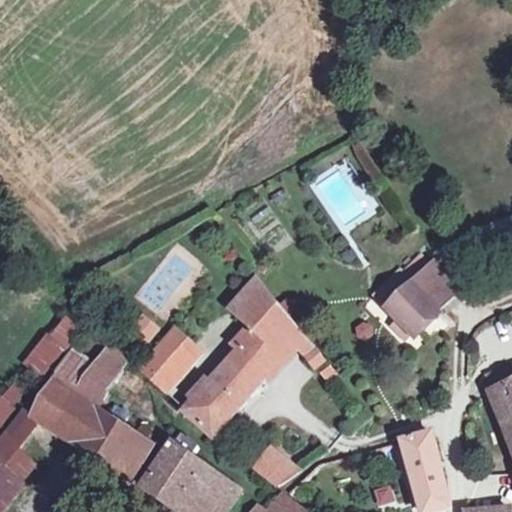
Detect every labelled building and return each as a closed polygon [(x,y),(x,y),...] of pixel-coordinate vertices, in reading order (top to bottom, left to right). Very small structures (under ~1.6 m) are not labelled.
[(404,276),(414,285),(430,270),(421,259),(404,276)] [(414,285),(388,311),(399,321),(392,328),(405,340),(411,334),(414,337),(440,312),(438,310),(457,292),(433,266),(430,270),(414,285)] [(375,297),(388,311),(414,285),(404,276),(401,272),(375,297)] [(236,346),(243,351),(257,335),(285,363),(297,349),(303,356),(308,361),(318,353),(260,281),(233,312),(251,329),(236,346)] [(149,345),(161,329),(139,312),(127,329),(149,345)] [(70,364),(35,417),(45,425),(58,433),(97,370),(117,384),(130,366),(99,331),(78,353),(70,364)] [(204,355),(179,331),(144,370),(168,394),(204,355)] [(285,363),(257,335),(243,351),(227,367),(224,372),(210,386),(207,383),(191,399),(195,404),(186,413),(215,441),(285,363)] [(318,353),(308,361),(317,373),(319,371),(326,365),(330,363),(320,351),(318,353)] [(326,365),(319,371),(330,383),(337,378),(326,365)] [(511,368),(487,380),(494,392),(490,394),(511,449),(511,368)] [(97,370),(58,433),(102,462),(124,427),(110,418),(100,411),(117,384),(97,370)] [(117,409),(110,418),(124,427),(130,418),(117,409)] [(45,425),(35,417),(27,412),(3,441),(0,444),(0,511),(8,511),(29,489),(25,484),(39,468),(37,467),(38,466),(20,453),(45,425)] [(137,436),(124,427),(102,462),(129,479),(151,445),(159,433),(146,424),(137,436)] [(406,445),(414,463),(425,511),(450,511),(447,486),(435,437),(406,445)] [(149,488),(182,511),(230,511),(243,494),(191,459),(200,447),(184,438),(181,443),(178,441),(174,447),(177,448),(149,488)] [(277,439),(245,461),(281,490),(312,467),(277,439)] [(287,511),(294,504),(286,497),(274,502),(264,508),(259,511),(287,511)]
